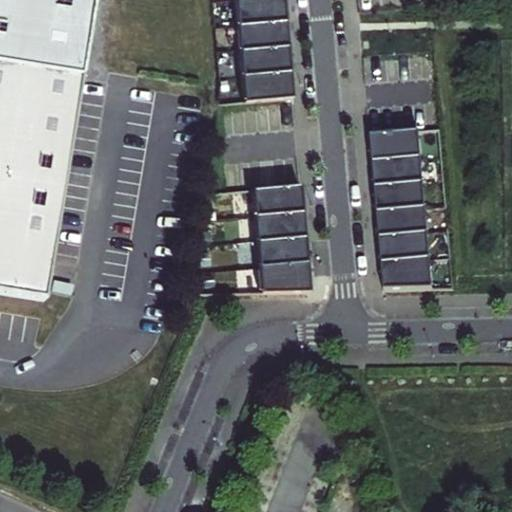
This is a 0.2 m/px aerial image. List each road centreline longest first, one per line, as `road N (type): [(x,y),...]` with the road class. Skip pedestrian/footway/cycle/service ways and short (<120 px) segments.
road 1 (residential): [(318,0),(348,334)]
road 2 (residential): [(165,511),(236,349),(262,336),(348,334)]
road 3 (residential): [(348,334),(511,329)]
